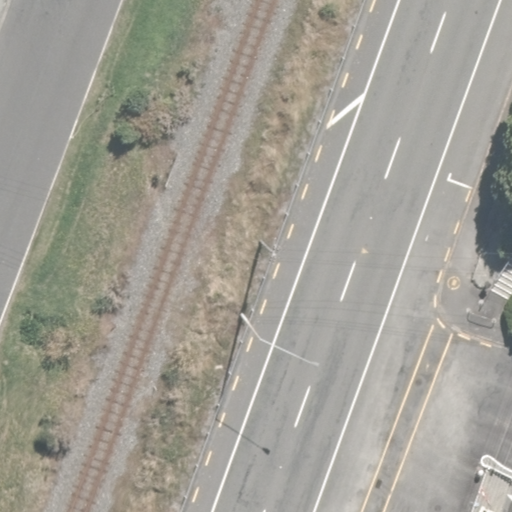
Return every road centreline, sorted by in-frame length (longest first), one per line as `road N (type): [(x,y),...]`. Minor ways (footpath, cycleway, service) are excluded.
road 1 (primary): [(278,511),(461,0)]
road 2 (residential): [(70,0),(0,193)]
